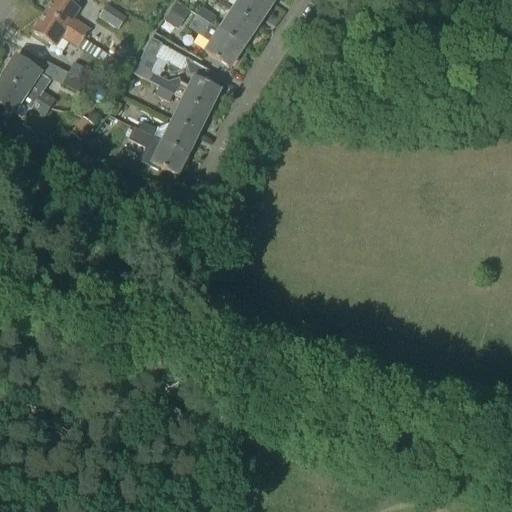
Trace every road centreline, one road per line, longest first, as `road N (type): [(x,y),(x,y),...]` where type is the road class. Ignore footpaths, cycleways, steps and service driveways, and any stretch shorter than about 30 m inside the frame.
road 1 (track): [(0,303),(511,473)]
road 2 (residential): [(0,127),(194,214),(253,91),(313,0)]
